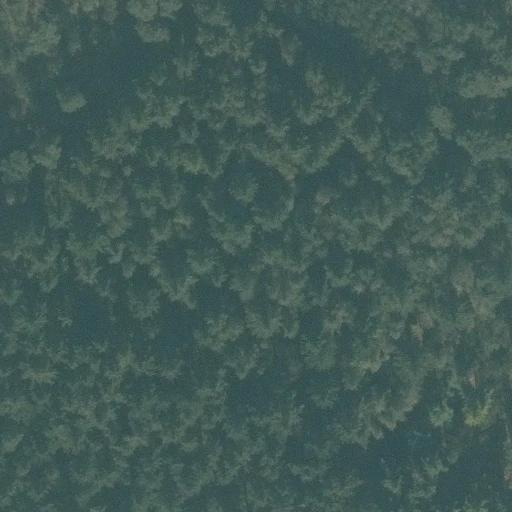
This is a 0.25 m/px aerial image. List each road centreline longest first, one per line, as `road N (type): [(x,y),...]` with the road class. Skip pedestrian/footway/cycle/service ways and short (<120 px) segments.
road 1 (track): [(256,0),(511,159)]
road 2 (track): [(177,0),(0,213)]
